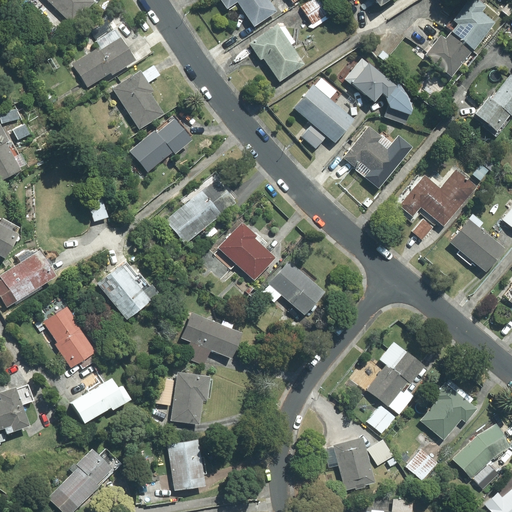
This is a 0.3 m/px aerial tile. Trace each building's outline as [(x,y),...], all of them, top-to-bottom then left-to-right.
[(44,0),(70,24),(91,3),(88,0),(44,0)] [(236,2),(252,26),(275,11),(267,0),(218,0),(224,9),(236,2)] [(320,0),(308,0),(299,7),(314,28),(332,15),(320,0)] [(452,22),(439,39),(435,35),(420,54),(449,78),(494,23),(480,12),(488,2),(486,0),(464,0),(448,19),(452,22)] [(281,22),(276,26),(274,24),(246,44),(258,61),(262,58),(279,82),(303,65),(289,45),(295,41),(281,22)] [(120,39),(72,65),(85,88),(132,62),(120,39)] [(407,103),(409,99),(399,86),(392,85),(360,60),(343,81),(370,103),(378,94),(382,97),(386,106),(382,118),(404,126),(409,110),(407,103)] [(152,92),(140,71),(110,89),(134,129),(159,114),(148,95),(152,92)] [(486,96),(470,114),(492,134),(507,116),(509,118),(511,115),(511,78),(508,75),(488,98),(486,96)] [(303,139),(314,149),(325,136),(332,143),(352,120),(310,84),(291,107),(308,122),(295,137),(300,142),(303,139)] [(13,107),(0,112),(0,121),(1,125),(17,119),(13,107)] [(172,156),(190,139),(169,116),(154,130),(151,127),(125,151),(145,173),(168,152),(172,156)] [(23,124),(11,130),(17,141),(28,135),(23,124)] [(360,163),(382,182),(400,162),(378,143),(382,138),(368,126),(341,157),(355,169),(360,163)] [(5,143),(6,142),(0,128),(0,179),(18,172),(5,143)] [(437,189),(422,176),(397,205),(410,217),(418,207),(441,227),(475,187),(454,169),(437,189)] [(230,202),(236,197),(215,174),(210,178),(208,176),(160,217),(184,244),(232,204),(230,202)] [(106,218),(100,199),(92,200),(86,202),(92,222),(106,218)] [(511,205),(500,220),(511,230),(511,205)] [(481,223),(470,214),(446,242),(483,273),(503,249),(477,228),(481,223)] [(432,227),(422,218),(409,233),(419,242),(432,227)] [(238,222),(216,244),(252,280),(274,259),(238,222)] [(0,224),(0,257),(2,259),(17,235),(0,224)] [(54,277),(36,250),(0,274),(0,298),(6,308),(54,277)] [(126,258),(95,285),(126,321),(157,294),(126,258)] [(284,259),(265,282),(268,284),(260,293),(272,304),(280,295),(302,314),(322,291),(284,259)] [(66,307),(40,322),(69,368),(94,352),(66,307)] [(188,343),(182,358),(203,367),(210,352),(228,359),(239,333),(189,312),(178,339),(188,343)] [(384,366),(365,390),(380,402),(366,421),(382,434),(412,395),(403,389),(422,365),(389,340),(375,359),(384,366)] [(203,402),(206,375),(174,371),(169,422),(197,424),(199,402),(203,402)] [(108,411),(127,399),(119,386),(115,389),(108,378),(67,403),(81,425),(107,409),(108,411)] [(434,400),(418,420),(442,440),(458,420),(463,424),(475,408),(442,382),(430,396),(434,400)] [(14,389),(12,384),(0,387),(0,429),(1,429),(3,435),(26,427),(19,406),(32,402),(26,385),(14,389)] [(491,422),(451,458),(479,491),(497,476),(486,464),(510,443),(491,422)] [(336,466),(344,491),(372,483),(359,437),(318,449),(323,470),(336,466)] [(195,438),(164,443),(172,492),(203,487),(195,438)] [(388,467),(395,463),(382,441),(367,450),(376,466),(385,461),(388,467)] [(75,467),(44,497),(58,511),(71,511),(97,487),(94,484),(110,469),(90,449),(74,465),(75,467)] [(420,449),(404,468),(421,481),(436,462),(420,449)] [(511,511),(511,474),(510,476),(511,478),(511,486),(503,495),(497,487),(481,502),(489,511),(511,511)] [(367,511),(410,511),(411,499),(391,498),(389,511),(368,510),(367,511)]
